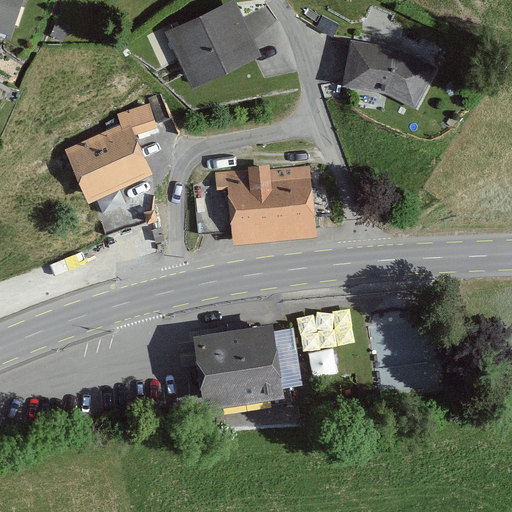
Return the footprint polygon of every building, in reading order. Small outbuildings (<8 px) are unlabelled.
[(0,0),(0,31),(10,0),(0,0)] [(225,0),(222,0),(156,31),(183,89),(252,57),(225,0)] [(406,110),(431,68),(393,49),(343,43),(334,85),(374,93),(406,110)] [(76,202),(144,171),(126,131),(148,121),(140,103),(110,116),(114,127),(54,154),(76,202)] [(223,175),(225,242),(307,239),(304,170),(261,172),(261,167),(235,168),(235,174),(223,175)] [(268,397),(258,322),(231,325),(230,316),(201,320),(201,324),(202,329),(177,333),(187,408),(268,397)] [(312,347),(314,376),(338,374),(335,345),(312,347)]
